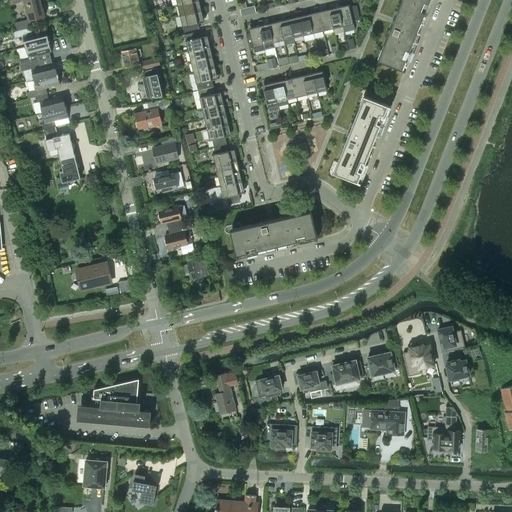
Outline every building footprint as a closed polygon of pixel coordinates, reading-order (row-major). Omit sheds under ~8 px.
[(45,16),(40,0),(9,0),(11,3),(22,0),(23,0),(29,19),(29,20),(30,20),(45,16)] [(199,0),(177,5),(180,16),(202,10),(199,0)] [(381,50),(378,60),(381,61),(402,69),(406,60),(408,61),(412,51),(416,35),(419,27),(428,12),(431,3),(429,1),(429,0),(401,0),(397,12),(400,13),(393,31),(390,30),(382,49),(381,50)] [(360,19),(356,5),(349,7),(349,4),(338,7),(344,32),(355,29),(353,21),(360,19)] [(338,7),(335,8),(329,9),(333,28),(334,34),(344,32),(338,7)] [(329,9),(322,11),(319,12),(323,31),(333,28),(329,9)] [(202,10),(180,16),(184,32),(199,28),(198,23),(204,21),(202,10)] [(319,12),(309,14),(313,33),(323,31),(319,12)] [(309,14),(302,15),(299,16),(303,35),(313,33),(309,14)] [(299,16),(295,17),(289,19),(293,38),(303,35),(299,16)] [(32,26),(30,20),(29,20),(29,19),(15,22),(17,30),(32,26)] [(289,19),(282,20),(279,21),(283,40),(285,45),(294,42),(293,38),(289,19)] [(279,21),(275,22),(269,23),(273,42),(283,40),(279,21)] [(269,23),(259,26),(264,45),(273,42),(269,23)] [(249,28),(249,31),(250,33),(253,47),(264,45),(259,26),(249,28)] [(23,36),(26,46),(49,40),(46,29),(32,33),(31,27),(13,32),(15,38),(23,36)] [(184,34),(188,51),(210,46),(207,35),(201,37),(200,31),(184,34)] [(355,48),(353,38),(347,40),(349,50),(355,48)] [(52,51),(49,40),(26,46),(28,57),(38,55),(52,51)] [(148,43),(151,53),(158,52),(155,41),(148,43)] [(210,46),(188,51),(191,62),(212,57),(210,46)] [(139,63),(135,48),(121,51),(124,67),(139,63)] [(317,50),(309,52),(311,59),(319,57),(318,51),(317,50)] [(39,60),(38,55),(28,57),(25,58),(18,59),(20,65),(27,63),(39,60)] [(297,55),(288,57),(289,64),(293,63),(299,61),(298,56),(297,55)] [(288,63),(287,56),(278,58),(279,65),(288,63)] [(159,57),(154,58),(141,62),(142,69),(160,65),(159,57)] [(212,57),(191,62),(193,72),(215,67),(212,57)] [(277,67),(275,57),(268,59),(270,68),(277,67)] [(39,60),(27,63),(20,65),(21,71),(31,69),(34,79),(57,73),(54,62),(40,66),(39,60)] [(268,62),(256,64),(258,71),(269,68),(268,62)] [(215,67),(193,72),(198,90),(202,89),(213,86),(212,80),(218,78),(215,67)] [(323,71),(316,72),(312,73),(317,92),(327,90),(323,71)] [(46,88),(60,84),(57,73),(34,79),(37,90),(30,92),(26,92),(28,98),(35,97),(47,93),(46,88)] [(158,73),(146,75),(142,76),(147,98),(163,94),(158,73)] [(312,73),(309,74),(302,75),(307,94),(317,92),(312,73)] [(302,75),(296,77),(292,78),(297,97),(307,94),(302,75)] [(297,97),(292,78),(282,80),(287,99),(297,97)] [(282,80),(276,82),(272,82),(277,101),(287,99),(282,80)] [(272,82),(269,83),(262,85),(267,104),(268,108),(278,105),(277,102),(277,101),(272,82)] [(213,86),(202,89),(203,96),(199,97),(202,108),(223,103),(221,92),(215,93),(213,86)] [(49,99),(47,93),(35,97),(37,102),(40,102),(42,112),(66,106),(63,95),(49,99)] [(337,163),(333,172),(336,173),(337,173),(357,181),(361,172),(364,173),(367,164),(371,147),(374,139),(383,124),(387,115),(384,114),(388,104),(367,96),(364,95),(360,104),(360,105),(352,124),(355,126),(348,143),(345,142),(337,162),(337,163)] [(223,103),(202,108),(204,119),(226,114),(223,103)] [(66,106),(42,112),(45,123),(42,123),(44,129),(56,126),(54,121),(68,117),(66,106)] [(138,128),(138,129),(162,124),(158,107),(134,113),(136,121),(135,122),(137,127),(138,128)] [(320,116),(318,109),(311,110),(313,118),(320,116)] [(226,114),(204,119),(207,129),(228,124),(226,114)] [(225,136),(231,135),(228,124),(207,129),(210,141),(212,140),(214,146),(227,143),(225,136)] [(57,148),(60,159),(75,155),(69,133),(53,137),(46,139),(49,150),(57,148)] [(174,143),(157,147),(153,148),(157,163),(178,158),(174,143)] [(237,160),(234,149),(228,150),(227,143),(214,146),(215,153),(213,154),(215,165),(237,160)] [(75,155),(60,159),(63,170),(59,171),(61,177),(56,178),(59,189),(69,186),(67,181),(81,178),(75,155)] [(237,160),(215,165),(218,175),(239,170),(237,160)] [(239,170),(218,175),(220,186),(242,181),(239,170)] [(174,173),(160,176),(154,177),(154,178),(154,180),(154,181),(154,183),(154,184),(154,186),(155,187),(156,189),(157,190),(158,191),(158,192),(177,188),(174,173)] [(244,192),(243,184),(242,181),(220,186),(223,197),(244,192)] [(178,205),(161,209),(159,210),(162,224),(178,220),(179,225),(185,224),(184,218),(181,218),(178,205)] [(240,227),(230,229),(231,232),(231,233),(236,254),(246,252),(247,255),(257,252),(258,252),(273,246),(281,244),(296,243),(298,243),(308,240),(307,237),(317,235),(312,214),(312,213),(311,210),(301,212),(300,212),(280,217),(281,221),(262,225),(261,222),(241,226),(240,227)] [(189,229),(187,230),(186,228),(185,224),(179,225),(181,231),(165,235),(168,249),(193,243),(189,229)] [(200,229),(191,231),(193,238),(202,236),(200,229)] [(188,246),(176,249),(178,255),(189,252),(188,246)] [(191,279),(207,275),(204,264),(209,263),(207,256),(187,261),(188,264),(184,265),(186,273),(189,272),(191,279)] [(91,269),(77,272),(81,289),(101,284),(100,282),(111,280),(107,262),(91,266),(91,269)] [(128,280),(119,282),(121,294),(130,292),(128,280)] [(117,287),(106,289),(107,295),(119,293),(117,287)] [(218,291),(200,295),(202,304),(220,300),(218,291)] [(444,327),(438,329),(441,342),(443,341),(444,347),(446,347),(447,350),(465,346),(461,330),(454,331),(453,324),(444,326),(444,327)] [(410,351),(403,352),(408,376),(421,373),(420,367),(433,364),(429,344),(423,346),(422,344),(410,347),(410,349),(409,349),(410,351)] [(477,348),(464,351),(465,357),(479,353),(477,348)] [(391,353),(390,351),(367,357),(369,365),(365,366),(368,376),(398,369),(395,352),(391,353)] [(356,361),(355,359),(332,365),(334,373),(330,374),(333,384),(364,377),(360,360),(356,361)] [(446,364),(449,379),(469,374),(466,359),(460,360),(459,359),(446,362),(447,363),(446,364)] [(319,382),(316,370),(304,373),(304,372),(296,374),(298,383),(299,382),(301,388),(308,387),(310,391),(328,387),(326,380),(319,382)] [(220,413),(234,410),(232,403),(234,402),(230,386),(238,384),(235,371),(227,373),(226,372),(216,375),(220,392),(215,393),(220,413)] [(282,388),(281,382),(282,382),(280,373),(272,375),(272,376),(255,380),(259,397),(265,396),(265,397),(281,394),(280,389),(282,388)] [(94,389),(93,397),(93,398),(101,398),(100,406),(92,405),(78,404),(77,419),(91,421),(150,426),(151,410),(140,409),(140,405),(143,405),(144,399),(139,399),(139,401),(137,401),(139,378),(94,389)] [(511,428),(511,384),(501,388),(504,401),(498,403),(502,418),(506,417),(509,429),(511,428)] [(398,400),(384,401),(385,409),(398,408),(398,400)] [(347,405),(346,423),(355,424),(356,411),(362,411),(362,406),(347,405)] [(451,406),(451,415),(457,416),(459,416),(453,406),(451,406)] [(262,408),(255,410),(257,420),(264,418),(262,408)] [(363,411),(362,427),(370,427),(370,428),(383,429),(383,427),(387,427),(387,433),(395,434),(396,431),(404,432),(405,412),(371,410),(371,411),(363,411)] [(427,426),(427,439),(434,440),(433,448),(444,448),(448,449),(458,449),(459,430),(456,430),(457,416),(451,415),(445,415),(445,427),(427,426)] [(296,444),(297,425),(267,423),(266,442),(271,442),(271,444),(272,444),(272,446),(285,447),(285,445),(291,445),(291,443),(296,444)] [(487,450),(487,437),(495,437),(496,429),(492,429),(492,425),(487,424),(487,429),(477,428),(475,450),(487,450)] [(336,446),(337,427),(312,426),(311,446),(317,447),(317,449),(330,449),(330,447),(331,447),(331,445),(336,446)] [(0,471),(1,470),(12,471),(14,459),(0,457),(0,471)] [(126,459),(119,458),(118,465),(124,466),(126,459)] [(107,461),(86,459),(84,485),(105,487),(107,461)] [(144,482),(145,475),(135,473),(132,489),(141,491),(139,501),(153,504),(157,484),(144,482)] [(214,511),(257,511),(258,502),(255,502),(256,495),(245,494),(245,501),(217,499),(216,505),(215,505),(215,506),(214,506),(213,507),(213,508),(213,509),(213,510),(213,511),(214,511)]
